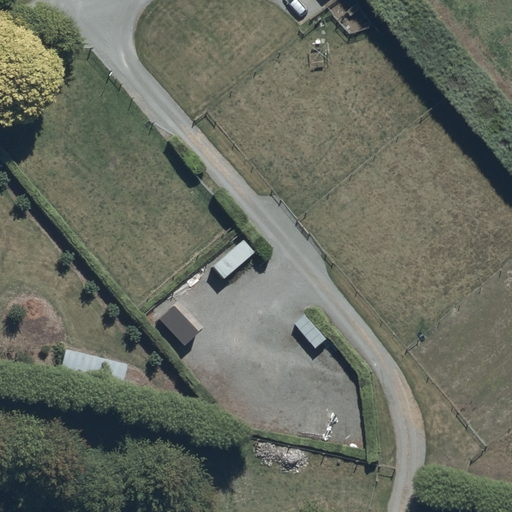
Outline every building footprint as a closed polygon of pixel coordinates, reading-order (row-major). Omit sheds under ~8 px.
[(221,277),(251,251),(241,239),(211,266),(221,277)] [(318,323),(306,332),(316,346),(326,363),(340,354),(328,335),(318,323)] [(214,345),(202,334),(182,355),(193,366),(214,345)] [(298,407),(263,402),(260,425),(295,429),(298,407)] [(361,423),(327,421),(326,436),(360,438),(361,423)]
